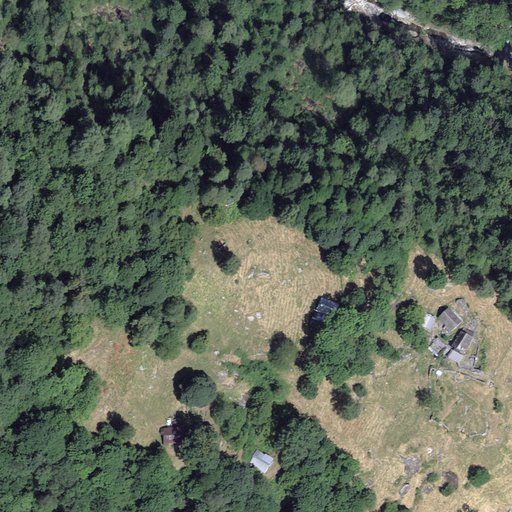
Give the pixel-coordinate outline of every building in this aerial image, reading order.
[(336,308),(323,300),(317,310),(321,312),(330,318),(336,308)] [(432,307),(417,326),(434,339),(438,342),(453,324),(432,307)] [(321,312),(317,310),(310,319),(315,322),(321,312)] [(478,340),(465,330),(455,344),(459,347),(467,354),(478,340)] [(438,342),(434,339),(426,350),(441,362),(449,351),(438,342)] [(458,365),(467,354),(459,347),(450,358),(458,365)] [(478,356),(467,354),(463,369),(474,372),(478,356)] [(185,432),(163,432),(163,450),(184,450),(185,432)] [(275,462),(258,449),(248,462),(266,475),(275,462)]
